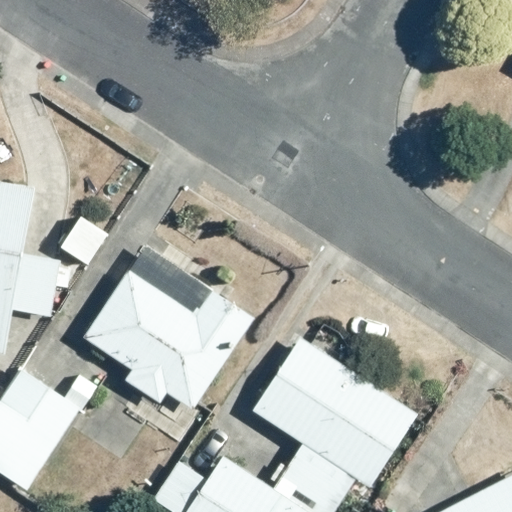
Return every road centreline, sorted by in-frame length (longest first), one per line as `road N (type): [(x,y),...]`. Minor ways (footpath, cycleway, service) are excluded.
road 1 (residential): [(30,0),(299,178)]
road 2 (residential): [(299,178),(511,314)]
road 3 (residential): [(398,0),(299,178)]
